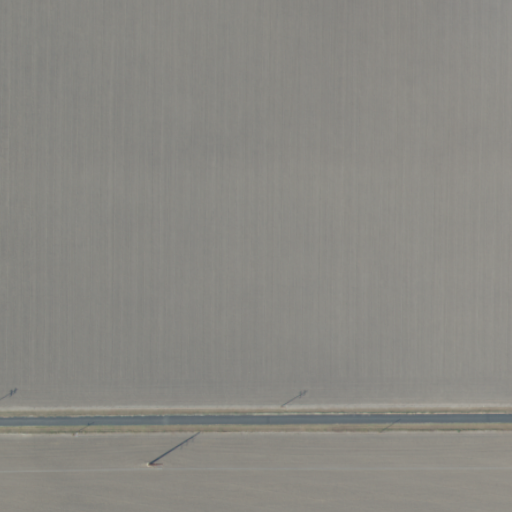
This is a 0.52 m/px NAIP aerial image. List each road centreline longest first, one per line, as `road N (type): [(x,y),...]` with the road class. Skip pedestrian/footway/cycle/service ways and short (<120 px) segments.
road 1 (residential): [(0,423),(511,419)]
road 2 (residential): [(511,325),(487,0)]
